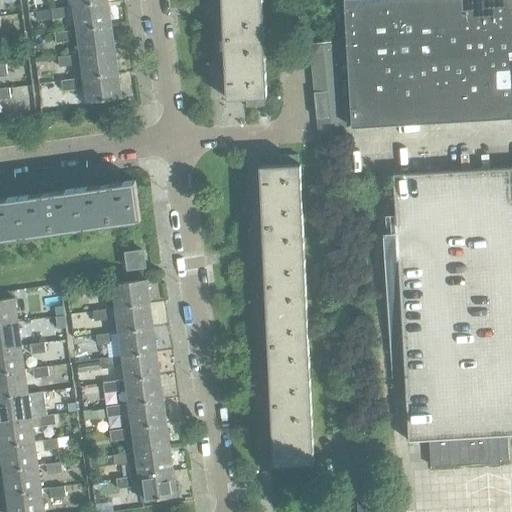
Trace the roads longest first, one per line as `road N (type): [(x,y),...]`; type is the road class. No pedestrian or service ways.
road 1 (residential): [(227,511),(177,142)]
road 2 (residential): [(177,142),(302,134),(299,67)]
road 3 (residential): [(0,165),(177,142)]
road 4 (residential): [(177,142),(157,0)]
